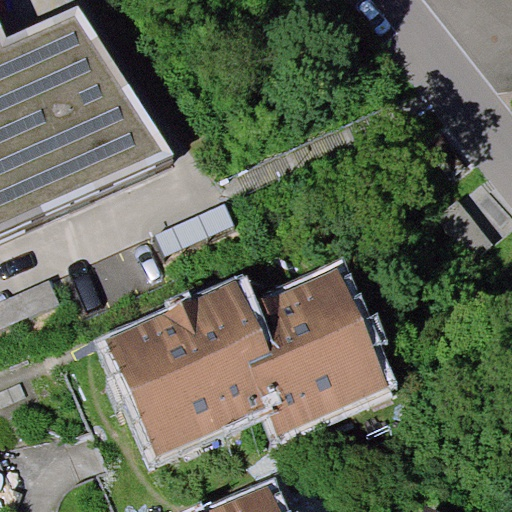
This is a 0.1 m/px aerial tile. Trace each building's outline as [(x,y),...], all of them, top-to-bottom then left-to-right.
[(7,35),(0,18),(0,231),(174,153),(80,5),(7,35)] [(495,246),(460,202),(436,221),(471,265),(495,246)] [(237,279),(105,336),(158,455),(267,407),(278,433),(388,385),(337,267),(248,305),(237,279)] [(280,511),(268,484),(202,511),(280,511)] [(447,511),(427,501),(421,511),(447,511)]
